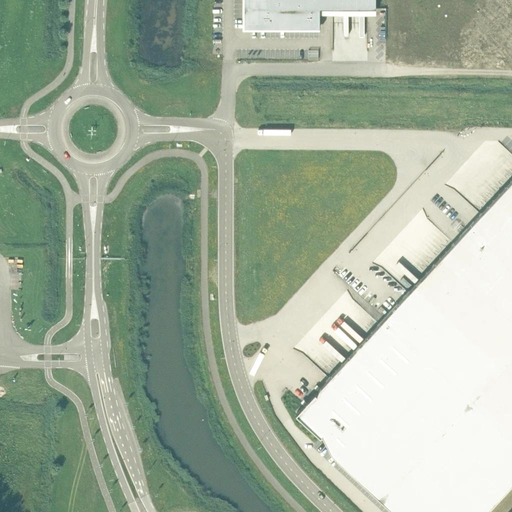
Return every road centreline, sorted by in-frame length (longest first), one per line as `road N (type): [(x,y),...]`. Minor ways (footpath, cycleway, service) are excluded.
road 1 (unclassified): [(216,131),(224,142),(227,314),(240,383),(277,458),(330,511)]
road 2 (tertiary): [(141,511),(97,371),(92,168)]
road 3 (unclassified): [(384,70),(237,70),(228,75),(225,120),(216,131)]
road 4 (unknown): [(233,38),(333,39),(334,70)]
road 5 (track): [(384,70),(511,73)]
